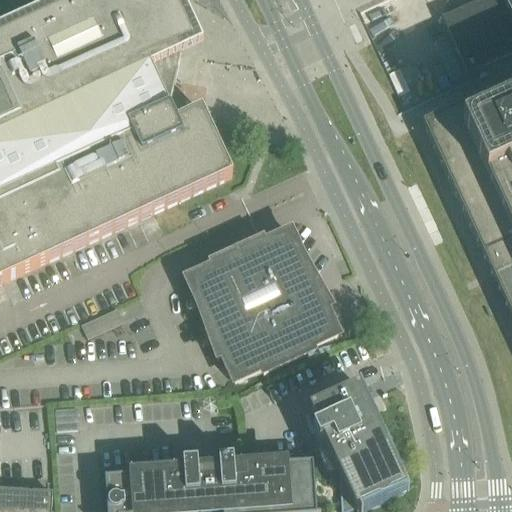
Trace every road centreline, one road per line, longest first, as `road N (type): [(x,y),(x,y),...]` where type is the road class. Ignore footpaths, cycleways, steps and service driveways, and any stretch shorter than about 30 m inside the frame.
road 1 (unclassified): [(263,0),(435,353),(455,418),(463,511)]
road 2 (residential): [(501,511),(469,364),(301,0)]
